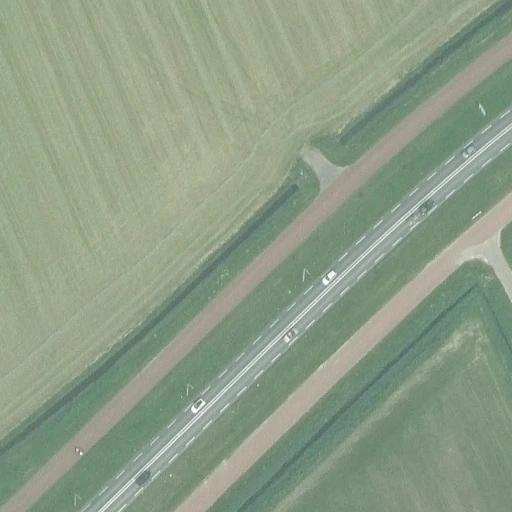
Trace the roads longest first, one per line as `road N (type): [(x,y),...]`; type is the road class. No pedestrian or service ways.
road 1 (unclassified): [(13,511),(441,96),(511,51)]
road 2 (primary): [(97,511),(313,297),(511,121)]
road 3 (unclassified): [(190,511),(408,296),(511,207)]
